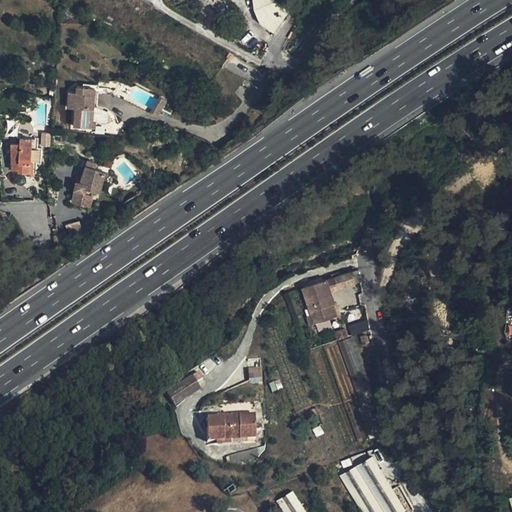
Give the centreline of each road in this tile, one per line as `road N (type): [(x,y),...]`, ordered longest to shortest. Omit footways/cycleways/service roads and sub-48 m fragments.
road 1 (motorway): [(0,382),(511,32)]
road 2 (motorway): [(493,0),(0,338)]
road 3 (residential): [(381,0),(382,200),(368,276),(390,412),(437,511)]
road 4 (residential): [(150,0),(267,65),(284,66),(349,0)]
road 5 (unknown): [(284,66),(220,130),(192,135),(169,127)]
